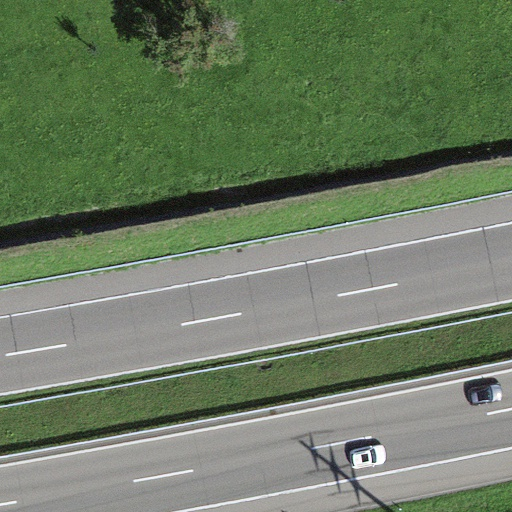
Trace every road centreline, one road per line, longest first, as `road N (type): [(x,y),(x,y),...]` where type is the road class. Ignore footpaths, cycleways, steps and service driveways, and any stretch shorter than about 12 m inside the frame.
road 1 (motorway): [(0,508),(511,412)]
road 2 (motorway): [(511,263),(0,357)]
